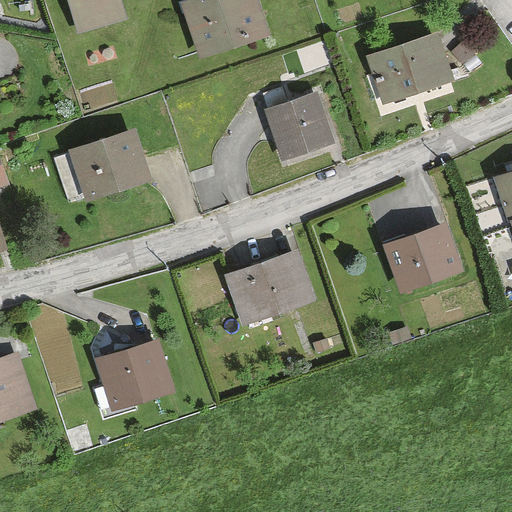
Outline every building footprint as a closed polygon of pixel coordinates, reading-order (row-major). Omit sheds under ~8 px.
[(117,0),(73,0),(79,22),(120,10),(117,0)] [(192,0),(187,2),(205,46),(264,22),(254,0),(192,0)] [(436,34),(373,55),(386,93),(407,86),(410,88),(450,74),(436,34)] [(464,38),(450,49),(463,67),(477,56),(464,38)] [(286,96),(281,82),(262,88),(267,102),(286,96)] [(268,106),(284,152),(329,137),(314,92),(268,106)] [(97,146),(75,153),(88,192),(144,172),(130,130),(95,141),(97,146)] [(73,149),(75,153),(97,146),(95,141),(73,149)] [(67,201),(80,196),(63,150),(51,154),(67,201)] [(511,174),(501,179),(511,213),(511,174)] [(406,242),(390,246),(402,280),(455,263),(442,223),(404,235),(406,242)] [(388,241),(390,246),(406,242),(404,235),(388,241)] [(261,304),(263,309),(308,293),(293,251),(232,272),(244,310),(261,304)] [(246,316),(263,309),(261,304),(244,310),(246,316)] [(315,340),(318,348),(330,344),(327,335),(315,340)] [(155,339),(100,355),(114,401),(169,383),(155,339)] [(12,357),(0,360),(0,409),(27,401),(12,357)]
